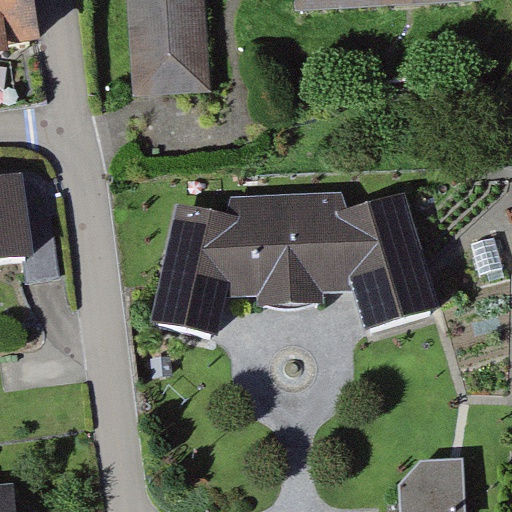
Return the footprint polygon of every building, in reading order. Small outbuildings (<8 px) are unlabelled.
[(16,0),(0,0),(0,88),(31,83),(16,0)] [(224,0),(119,0),(124,102),(229,97),(224,0)] [(480,0),(279,0),(280,32),(482,26),(480,0)] [(23,174),(0,177),(0,262),(35,258),(23,174)] [(416,200),(175,212),(141,340),(211,354),(226,324),(349,299),(364,345),(451,335),(416,200)] [(417,472),(392,498),(393,511),(461,511),(462,470),(417,472)] [(14,511),(14,497),(0,498),(0,511),(14,511)]
